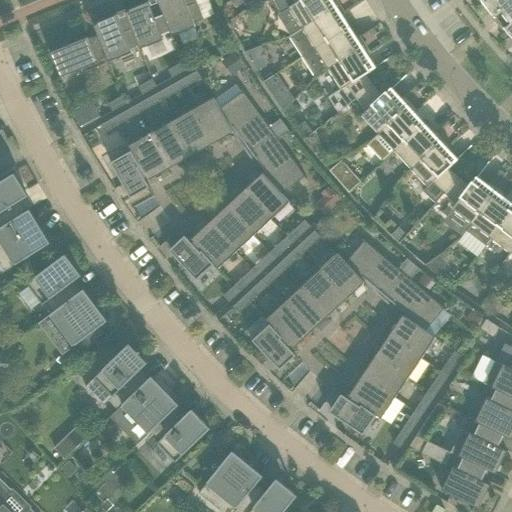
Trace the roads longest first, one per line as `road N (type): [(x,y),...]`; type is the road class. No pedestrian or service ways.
road 1 (residential): [(382,511),(272,434),(142,306),(72,204),(0,61)]
road 2 (residential): [(511,138),(449,76),(391,0)]
